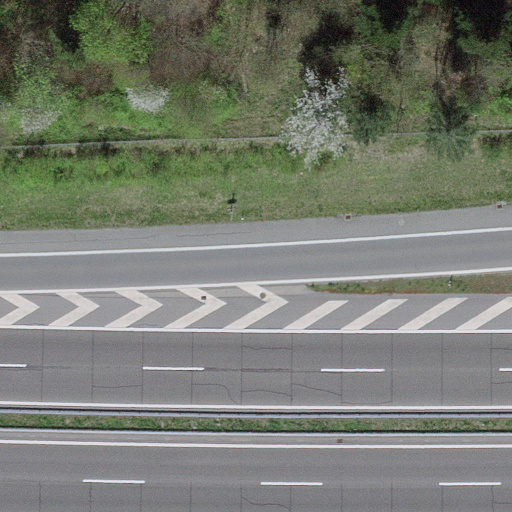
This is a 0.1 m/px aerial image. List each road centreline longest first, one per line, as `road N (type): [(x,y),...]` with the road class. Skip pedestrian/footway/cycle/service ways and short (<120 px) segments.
road 1 (motorway): [(511,247),(0,272)]
road 2 (motorway): [(511,369),(0,364)]
road 3 (motorway): [(0,478),(511,482)]
road 4 (track): [(345,0),(248,122)]
